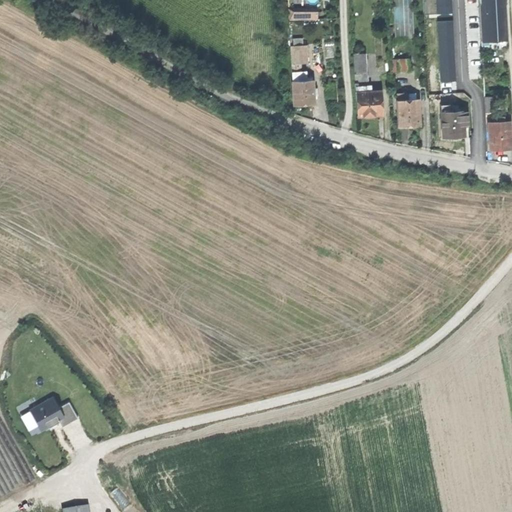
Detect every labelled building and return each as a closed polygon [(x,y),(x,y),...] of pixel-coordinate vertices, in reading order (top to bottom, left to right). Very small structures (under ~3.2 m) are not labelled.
[(413,0),(394,0),(396,38),(414,37),(413,0)] [(479,0),(481,41),(494,40),(496,38),(506,38),(504,0),(479,0)] [(289,21),(318,19),(317,8),(289,10),(289,21)] [(291,63),(300,62),(305,62),(304,46),(290,47),(291,63)] [(354,74),(364,73),(362,53),(353,54),(354,74)] [(427,60),(429,94),(444,93),(442,59),(427,60)] [(409,60),(390,61),(390,71),(409,70),(409,60)] [(291,63),(292,72),(300,72),(300,62),(291,63)] [(300,72),(292,72),(293,81),(312,80),(311,76),(306,76),(306,71),(300,72)] [(354,74),(355,83),(358,83),(358,87),(366,86),(366,88),(368,88),(367,73),(364,73),(354,74)] [(314,96),(313,89),(313,80),(312,80),(293,81),(294,105),(314,104),(314,96)] [(366,91),(356,92),(358,117),(380,115),(382,115),(381,91),(366,91)] [(399,127),(420,125),(419,113),(418,100),(408,100),(408,93),(397,94),(399,127)] [(485,112),(492,112),(491,96),(484,97),(485,112)] [(452,112),(440,112),(442,137),(465,136),(464,124),(466,124),(467,124),(467,112),(463,112),(463,111),(452,112)] [(490,150),(511,149),(511,143),(510,122),(504,122),(496,123),(488,123),(490,150)] [(53,397),(29,410),(40,430),(48,426),(48,427),(59,421),(62,426),(78,418),(69,401),(59,407),(53,397)]
